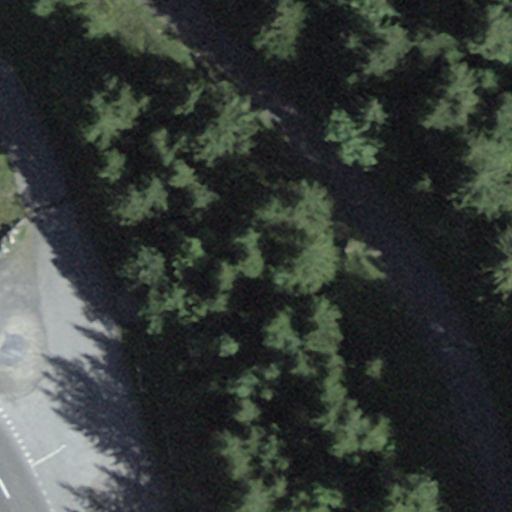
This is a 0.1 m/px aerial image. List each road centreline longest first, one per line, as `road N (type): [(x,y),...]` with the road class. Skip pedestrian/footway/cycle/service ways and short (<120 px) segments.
road 1 (residential): [(511,510),(457,342),(400,240),(309,133),(175,0)]
road 2 (residential): [(0,85),(73,255),(93,391),(71,442),(2,485)]
